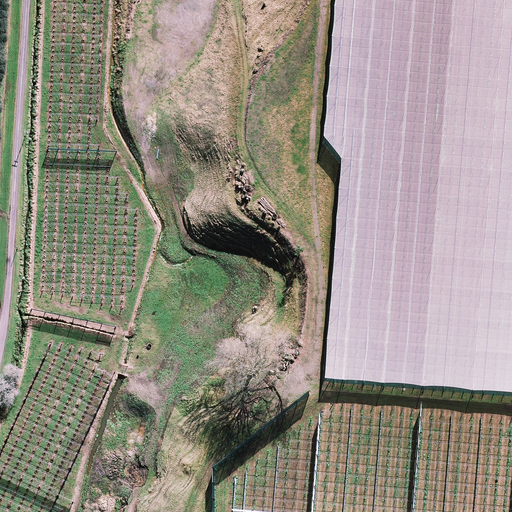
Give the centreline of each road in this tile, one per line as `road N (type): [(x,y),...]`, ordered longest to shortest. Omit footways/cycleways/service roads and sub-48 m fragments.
road 1 (track): [(474,401),(507,0)]
road 2 (track): [(474,401),(300,386)]
